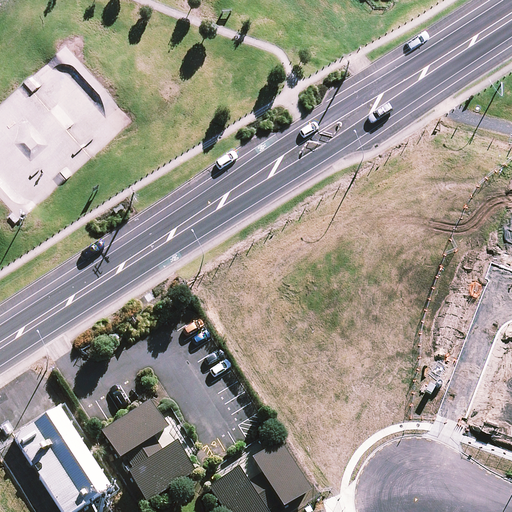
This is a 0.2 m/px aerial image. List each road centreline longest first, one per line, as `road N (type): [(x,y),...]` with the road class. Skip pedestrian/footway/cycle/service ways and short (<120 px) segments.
road 1 (secondary): [(511,14),(0,345)]
road 2 (residential): [(408,499),(496,308),(511,295)]
